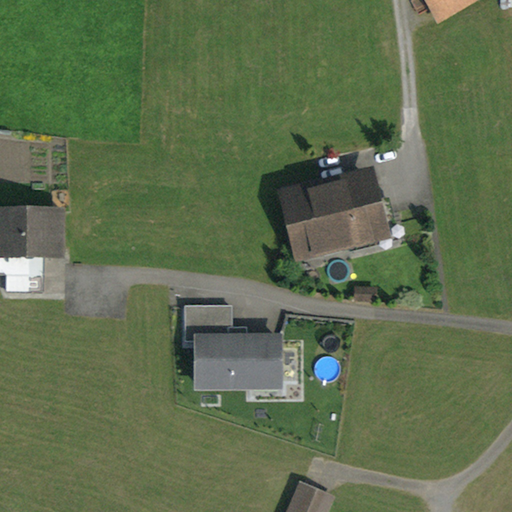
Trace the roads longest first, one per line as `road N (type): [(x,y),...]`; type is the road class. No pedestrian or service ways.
road 1 (track): [(511,335),(246,292),(103,280)]
road 2 (track): [(401,0),(413,107),(409,189)]
road 3 (track): [(511,438),(460,487),(409,492),(351,480)]
